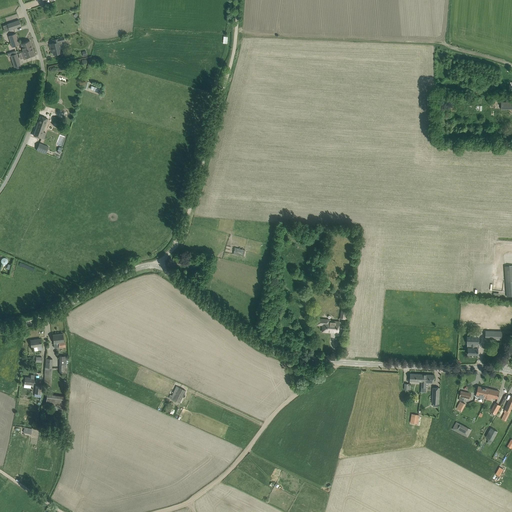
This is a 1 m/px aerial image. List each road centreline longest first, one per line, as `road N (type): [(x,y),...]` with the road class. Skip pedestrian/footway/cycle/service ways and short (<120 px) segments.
road 1 (unclassified): [(500,368),(276,354),(151,265),(5,328)]
road 2 (track): [(158,511),(222,478),(296,391),(340,359)]
road 3 (unclassified): [(20,0),(43,78),(26,139),(0,189)]
